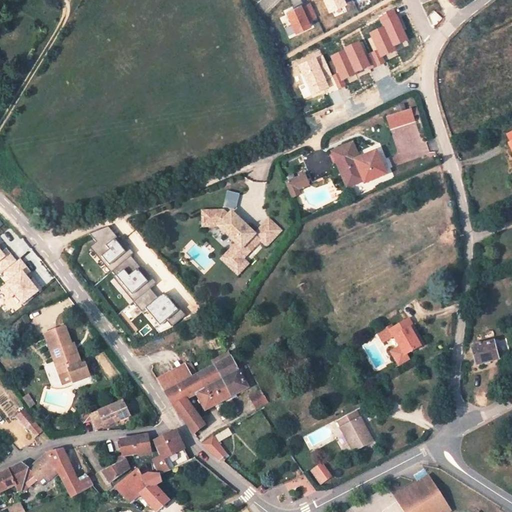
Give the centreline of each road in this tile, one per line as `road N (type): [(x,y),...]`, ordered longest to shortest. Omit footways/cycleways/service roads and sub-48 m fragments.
road 1 (track): [(43,250),(289,150),(422,80)]
road 2 (residential): [(440,42),(422,80),(467,242),(448,371),(464,431)]
road 3 (unclassified): [(168,420),(0,201)]
road 4 (residential): [(0,464),(48,445),(157,430),(168,420)]
road 5 (unclassified): [(273,511),(168,420)]
road 6 (residential): [(436,450),(312,511)]
